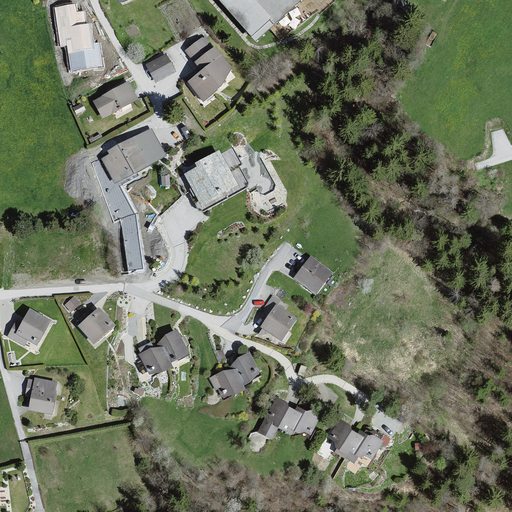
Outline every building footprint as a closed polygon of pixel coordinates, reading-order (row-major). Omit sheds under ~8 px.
[(151,0),(119,0),(122,10),(152,0),(151,0)] [(219,0),(251,36),(270,20),(274,25),(301,0),(219,0)] [(242,74),(205,40),(183,50),(206,75),(192,84),(208,108),(231,95),(242,74)] [(167,55),(147,66),(160,90),(182,79),(167,55)] [(141,103),(127,86),(94,104),(106,125),(141,103)] [(174,160),(154,133),(104,162),(122,192),(174,160)] [(245,144),(188,179),(204,227),(273,193),(245,144)] [(346,278),(316,261),(299,281),(329,302),(346,278)] [(75,295),(66,302),(72,311),(82,303),(75,295)] [(308,316),(281,305),(265,333),(292,347),(308,316)] [(56,324),(22,310),(6,341),(39,358),(56,324)] [(123,328),(103,310),(79,330),(102,351),(123,328)] [(184,332),(162,343),(179,356),(179,376),(197,363),(184,332)] [(169,350),(141,357),(148,384),(179,376),(169,350)] [(237,358),(228,369),(237,368),(245,382),(242,383),(244,386),(260,372),(249,351),(237,358)] [(223,370),(209,378),(216,391),(218,389),(224,400),(246,389),(244,386),(242,383),(245,382),(237,368),(228,369),(223,370)] [(64,385),(35,381),(32,415),(61,420),(64,385)] [(277,397),(270,410),(273,412),(271,415),(268,413),(257,432),(272,440),(279,428),(287,432),(289,428),(293,431),(302,414),(295,410),(289,406),(288,402),(277,397)] [(323,413),(300,400),(295,410),(302,414),(293,431),(298,433),(305,432),(311,435),(323,413)] [(374,438),(344,419),(331,439),(360,458),(374,438)] [(391,442),(379,435),(360,462),(374,471),(391,442)]
